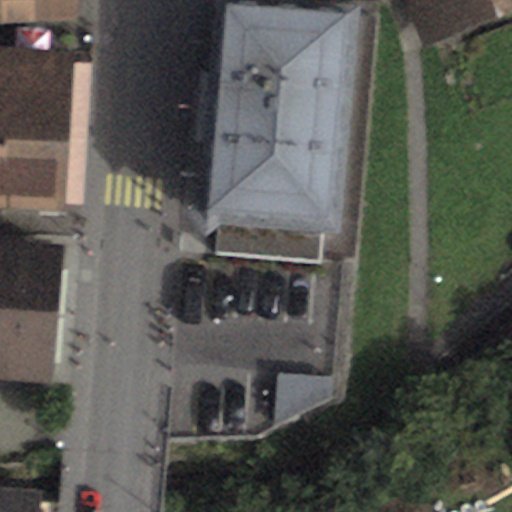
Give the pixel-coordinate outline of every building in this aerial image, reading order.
[(0,0),(0,17),(12,17),(12,3),(63,2),(62,0),(0,0)] [(412,0),(425,31),(506,0),(412,0)] [(319,257),(353,260),(375,17),(223,4),(216,84),(208,84),(204,136),(212,137),(204,211),(201,213),(208,217),(205,252),(318,262),(319,257)] [(0,204),(51,208),(57,141),(61,81),(60,66),(0,61),(0,204)] [(0,359),(40,363),(46,290),(49,250),(0,245),(0,359)]
